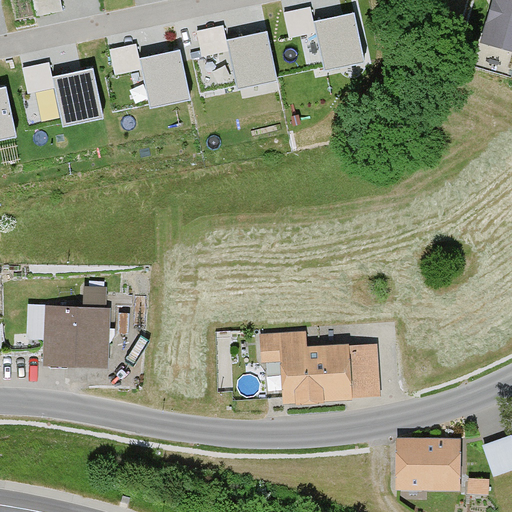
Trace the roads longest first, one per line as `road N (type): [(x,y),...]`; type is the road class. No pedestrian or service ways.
road 1 (tertiary): [(511,379),(406,417),(296,432),(221,430),(0,398)]
road 2 (residential): [(0,47),(218,0)]
